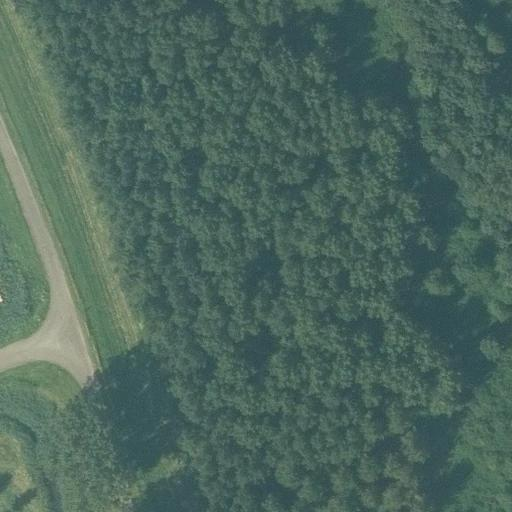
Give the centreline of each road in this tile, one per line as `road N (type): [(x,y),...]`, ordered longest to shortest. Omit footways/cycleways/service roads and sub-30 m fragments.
road 1 (unclassified): [(72,337),(0,143)]
road 2 (unclassified): [(125,511),(72,337)]
